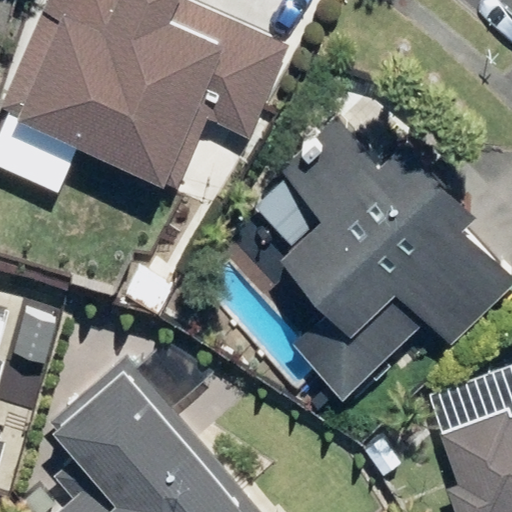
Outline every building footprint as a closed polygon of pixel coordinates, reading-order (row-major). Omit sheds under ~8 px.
[(48,0),(9,95),(183,167),(211,101),(261,121),(299,31),(224,0),(48,0)] [(292,319),(351,378),(433,298),(463,329),(511,281),(511,239),(473,200),(491,183),(416,107),(380,142),(338,99),(285,152),(326,194),(291,227),(337,274),(292,319)] [(0,474),(12,425),(0,422),(0,405),(16,337),(0,333),(0,474)] [(283,511),(131,340),(52,410),(78,439),(53,461),(73,484),(41,511),(283,511)] [(511,511),(511,393),(443,416),(460,467),(452,470),(466,511),(511,511)]
